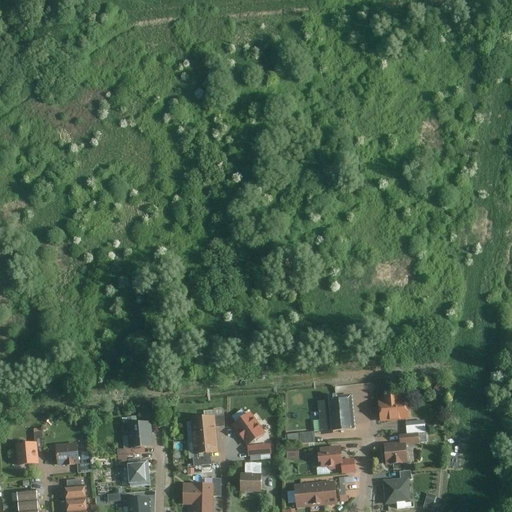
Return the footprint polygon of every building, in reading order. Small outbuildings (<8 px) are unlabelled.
[(331,430),(353,428),(350,393),(336,394),(336,392),(326,393),(327,399),(317,400),(320,434),(331,433),(331,430)] [(379,421),(408,418),(406,396),(398,397),(398,394),(382,396),(383,398),(377,399),(379,421)] [(248,445),(266,432),(251,411),(232,424),(247,446),(248,445)] [(123,424),(127,423),(128,435),(123,435),(124,448),(125,448),(125,454),(127,454),(145,452),(145,446),(154,446),(154,445),(151,420),(137,422),(136,415),(127,416),(127,417),(122,417),(123,424)] [(215,417),(215,426),(224,425),(225,416),(215,417)] [(215,426),(215,417),(190,419),(192,436),(216,434),(215,426)] [(405,421),(406,433),(417,432),(422,431),(421,424),(415,420),(405,421)] [(314,441),(313,431),(298,432),(299,443),(314,441)] [(398,434),(399,441),(405,440),(405,445),(418,443),(417,432),(406,433),(398,434)] [(218,451),(216,434),(192,436),(193,453),(196,453),(211,452),(218,451)] [(407,462),(405,445),(405,440),(399,441),(383,442),(385,464),(407,462)] [(39,463),(37,441),(15,443),(17,465),(39,463)] [(75,463),(77,463),(79,463),(79,457),(77,442),(55,444),(57,465),(65,464),(65,465),(75,464),(75,463)] [(248,445),(249,456),(272,453),(271,443),(248,445)] [(286,459),(298,459),(298,445),(286,445),(286,459)] [(340,445),(318,447),(319,451),(315,451),(316,461),(320,461),(320,467),(327,466),(328,469),(342,468),(341,462),(340,445)] [(212,463),(211,452),(196,453),(197,457),(194,458),(194,465),(212,463)] [(79,463),(77,463),(78,472),(92,471),(90,456),(79,457),(79,463)] [(127,462),(129,482),(130,482),(130,486),(150,484),(148,459),(141,459),(141,457),(128,458),(128,462),(127,462)] [(355,461),(341,462),(342,468),(342,473),(356,472),(355,461)] [(245,473),(262,473),(262,462),(246,462),(245,473)] [(408,477),(408,479),(411,479),(410,470),(399,471),(399,478),(408,477)] [(262,473),(245,473),(241,472),(241,491),(262,491),(262,473)] [(338,489),(339,501),(347,501),(347,495),(345,495),(343,477),(338,477),(339,489),(338,489)] [(410,502),(408,479),(408,477),(399,478),(382,479),(384,504),(396,503),(396,508),(405,507),(404,502),(410,502)] [(191,511),(213,511),(214,496),(214,486),(214,483),(184,482),(183,504),(192,504),(191,511)] [(86,497),(85,485),(82,485),(67,487),(65,487),(66,499),(86,497)] [(336,485),(322,486),(324,506),(338,504),(336,485)] [(322,486),(308,488),(310,507),(324,506),(322,486)] [(308,488),(294,489),(296,508),(310,507),(308,488)] [(38,502),(37,491),(17,493),(18,504),(38,502)] [(108,501),(126,500),(125,492),(108,494),(108,501)] [(427,493),(423,507),(431,509),(436,495),(427,493)] [(128,511),(150,511),(149,496),(127,498),(128,511)] [(67,511),(87,510),(86,497),(66,499),(66,511),(67,511)] [(39,511),(38,502),(18,504),(18,511),(39,511)]
